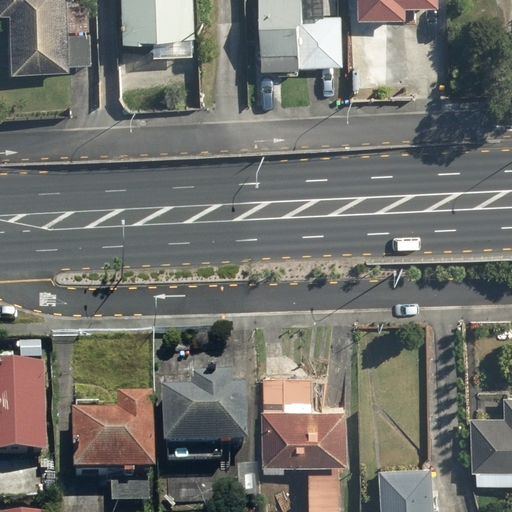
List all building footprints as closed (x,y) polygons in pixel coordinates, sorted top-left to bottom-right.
[(21,9),(22,67),(79,66),(79,63),(97,63),(95,0),(75,1),(75,0),(8,0),(8,9),(21,9)] [(132,0),(133,37),(157,37),(158,47),(165,53),(198,52),(197,32),(205,32),(204,0),(132,0)] [(311,0),(266,0),(268,53),(305,52),(306,64),(350,62),(347,14),(314,15),(311,0)] [(369,0),(370,14),(421,11),(420,1),(435,0),(369,0)] [(47,361),(0,363),(0,455),(51,453),(47,361)] [(195,389),(167,390),(170,449),(254,445),(252,386),(238,387),(237,373),(195,375),(195,389)] [(349,511),(346,455),(360,454),(357,401),(320,403),(319,373),(268,376),(272,459),(314,457),(316,511),(349,511)] [(511,398),(511,409),(476,412),(480,478),(511,476),(511,389),(511,398)] [(122,411),(78,412),(80,475),(161,473),(157,394),(122,395),(122,411)] [(265,462),(241,462),(241,495),(265,496),(265,462)] [(444,511),(441,462),(387,466),(389,511),(444,511)] [(177,483),(177,501),(207,501),(207,483),(177,483)] [(8,511),(47,511),(46,493),(7,496),(8,511)]
